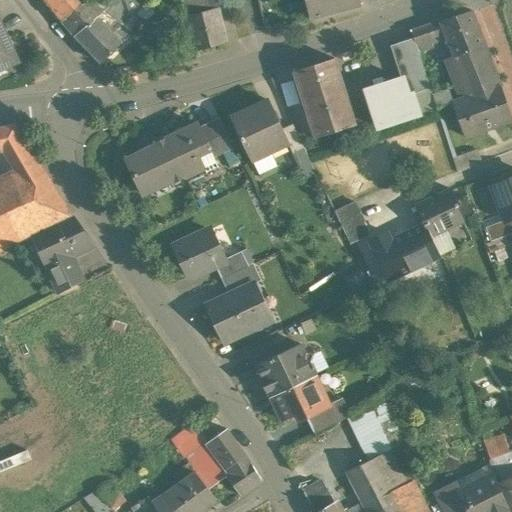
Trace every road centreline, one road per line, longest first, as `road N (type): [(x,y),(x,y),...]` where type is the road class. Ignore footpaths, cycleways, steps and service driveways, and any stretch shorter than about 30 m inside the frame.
road 1 (tertiary): [(56,103),(56,143),(71,183),(118,261),(280,478)]
road 2 (tertiary): [(448,0),(102,104)]
road 3 (residential): [(511,156),(369,213)]
road 4 (residential): [(102,104),(21,0)]
